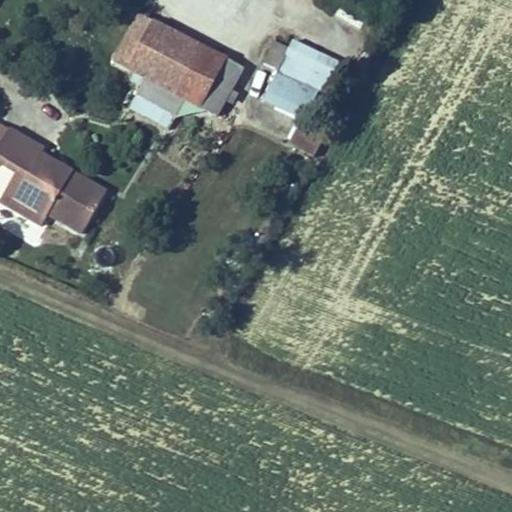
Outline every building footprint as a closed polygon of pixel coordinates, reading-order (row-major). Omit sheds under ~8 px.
[(265,64),(279,69),(287,44),(273,39),(265,64)] [(152,107),(159,110),(172,88),(156,78),(169,55),(148,44),(122,90),(152,107)] [(185,65),(169,55),(156,78),(172,88),(185,65)] [(159,110),(183,124),(208,78),(185,65),(172,88),(159,110)] [(317,107),(327,77),(299,67),(296,73),(280,68),(272,92),(287,96),(276,128),(318,142),(328,111),(317,107)] [(355,86),(327,77),(317,107),(328,111),(345,116),(355,86)] [(208,78),(183,124),(189,127),(219,84),(208,78)] [(219,84),(189,127),(223,147),(249,101),(219,84)] [(141,126),(179,147),(189,127),(183,124),(159,110),(152,107),(141,126)] [(15,220),(29,228),(53,187),(41,180),(45,175),(11,154),(0,172),(0,188),(17,199),(25,204),(15,220)] [(53,187),(29,228),(31,230),(27,235),(46,246),(49,241),(82,261),(107,220),(53,187)] [(0,226),(22,240),(29,228),(15,220),(25,204),(17,199),(0,226)] [(29,228),(22,240),(42,252),(46,246),(27,235),(31,230),(29,228)]
